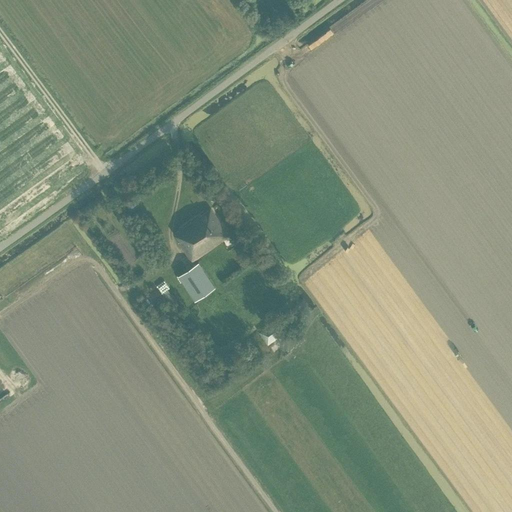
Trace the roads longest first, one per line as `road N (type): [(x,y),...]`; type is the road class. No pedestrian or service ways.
road 1 (unclassified): [(27,223),(342,0)]
road 2 (unknown): [(104,173),(0,30)]
